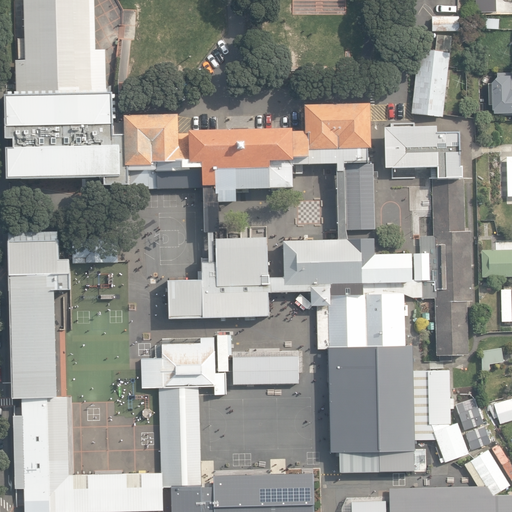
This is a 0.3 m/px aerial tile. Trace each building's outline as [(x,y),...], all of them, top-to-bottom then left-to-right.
[(375,254),(371,100),(303,102),(303,106),(299,106),(299,113),(302,113),(303,129),(181,132),(180,114),(121,115),(122,133),(110,133),(109,90),(105,90),(104,47),(95,48),(93,0),(21,0),(24,59),(13,60),(14,94),(0,94),(2,177),(68,175),(102,174),(102,186),(127,186),(156,185),(157,215),(154,215),(154,227),(147,227),(149,274),(201,273),(201,279),(168,280),(169,318),(270,316),(269,291),(311,290),(311,305),(317,305),(318,347),(328,347),(331,451),(346,450),(347,472),(363,471),(362,451),(417,449),(415,345),(408,346),(407,294),(439,293),(440,353),(469,352),(468,302),(472,302),(470,231),(466,231),(464,176),(462,176),(462,166),(460,166),(459,132),(436,133),(436,126),(384,127),(385,168),(429,167),(429,178),(433,178),(435,235),(424,235),(424,253),(375,254)] [(476,0),(476,10),(496,10),(495,0),(476,0)] [(432,32),(459,31),(459,16),(432,16),(432,32)] [(480,28),(498,29),(499,19),(480,18),(480,28)] [(412,113),(443,117),(452,36),(437,34),(435,51),(419,49),(412,113)] [(118,37),(112,80),(129,82),(134,39),(118,37)] [(493,109),(494,114),(511,113),(511,71),(497,72),(497,76),(491,84),(489,84),(490,105),(491,105),(491,109),(493,109)] [(57,398),(57,397),(54,291),(70,291),(69,260),(59,260),(57,233),(8,234),(12,400),(22,399),(57,398)] [(72,243),(73,263),(119,263),(118,238),(87,239),(88,243),(72,243)] [(482,250),(483,277),(511,276),(511,240),(495,240),(495,249),(482,250)] [(219,372),(229,371),(228,357),(230,356),(229,355),(232,355),(231,335),(217,335),(219,372)] [(198,388),(199,395),(215,394),(215,395),(227,395),(226,373),(216,373),(215,337),(201,338),(201,343),(162,344),(162,358),(141,358),(142,389),(159,388),(198,388)] [(486,351),(486,369),(494,369),(494,364),(508,362),(506,347),(486,351)] [(298,351),(233,352),(233,385),(299,384),(298,351)] [(425,400),(429,400),(428,423),(433,424),(445,462),(468,452),(457,424),(452,421),(449,370),(424,370),(425,400)] [(202,485),(202,483),(199,395),(198,388),(159,388),(161,473),(163,473),(163,488),(171,488),(171,486),(202,485)] [(163,473),(161,473),(69,475),(67,397),(57,397),(57,398),(22,399),(22,416),(14,416),(15,489),(24,489),(24,511),(163,511),(163,488),(163,473)] [(498,417),(500,423),(511,419),(511,397),(488,405),(494,418),(498,417)] [(470,460),(492,495),(510,484),(489,449),(470,460)] [(314,511),(314,474),(213,476),(213,483),(202,483),(202,485),(201,511),(314,511)] [(201,511),(202,485),(171,486),(171,488),(171,511),(201,511)] [(344,496),(340,504),(339,511),(386,511),(386,496),(373,496),(344,496)] [(454,497),(454,511),(477,511),(477,496),(454,497)] [(478,497),(478,511),(491,511),(491,496),(478,497)] [(411,499),(411,511),(446,511),(446,497),(411,499)]
